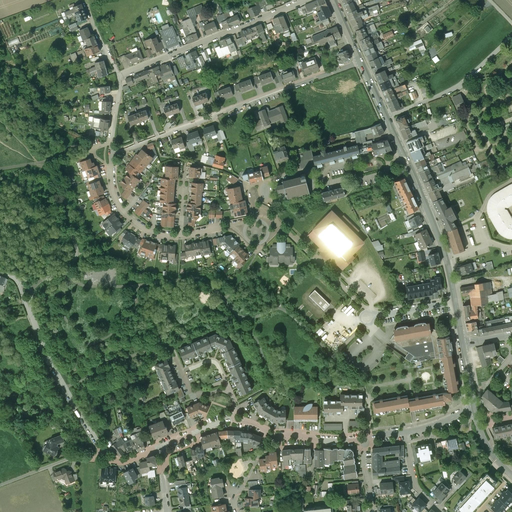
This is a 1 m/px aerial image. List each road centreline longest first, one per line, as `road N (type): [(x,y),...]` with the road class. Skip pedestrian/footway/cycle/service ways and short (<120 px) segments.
road 1 (residential): [(359,60),(111,153)]
road 2 (residential): [(0,268),(26,289),(43,343),(106,457)]
road 3 (residential): [(119,75),(309,0)]
road 4 (residential): [(401,153),(382,173),(357,180),(328,182),(301,170),(247,186)]
road 5 (residential): [(455,302),(446,258),(401,153)]
road 6 (track): [(511,35),(454,89),(385,118)]
road 7 (residential): [(235,421),(320,442),(365,439)]
road 8 (residential): [(180,235),(144,229),(124,213),(111,153)]
